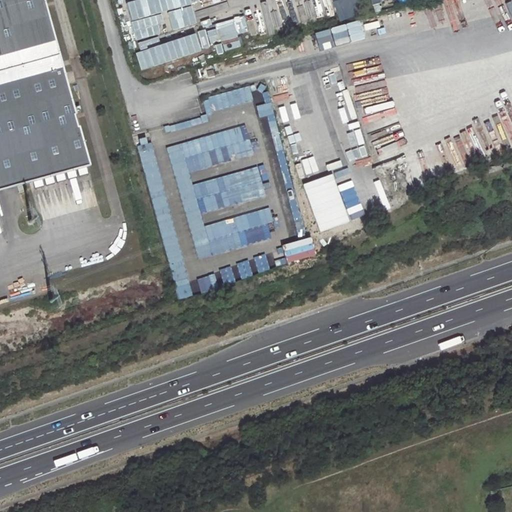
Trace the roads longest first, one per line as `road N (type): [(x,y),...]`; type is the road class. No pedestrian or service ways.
road 1 (motorway): [(0,478),(511,298)]
road 2 (motorway): [(511,271),(0,449)]
